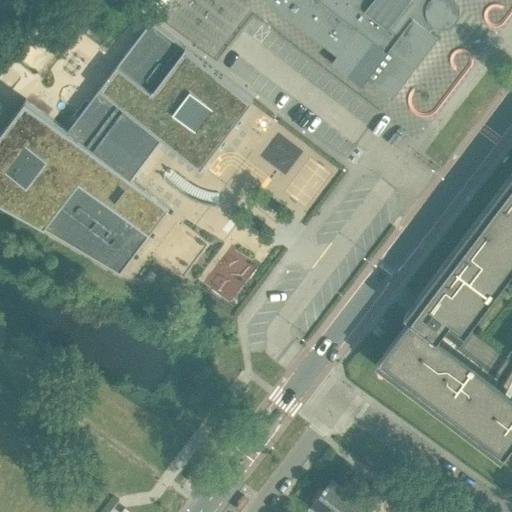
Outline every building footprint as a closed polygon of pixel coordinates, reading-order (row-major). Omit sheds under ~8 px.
[(436,37),(437,38),(438,37),(429,30),(451,0),(266,0),(266,1),(267,1),(267,0),(268,0),(291,17),(290,19),(291,19),(292,18),(315,35),(314,37),(316,36),(339,54),(331,63),(332,64),(333,62),(363,85),(368,78),(392,97),(393,96),(391,95),(413,67),(415,68),(415,67),(414,66),(436,37)] [(101,45),(109,34),(80,12),(72,23),(101,45)] [(26,99),(0,132),(0,201),(120,273),(169,208),(131,179),(163,137),(201,166),(253,98),(151,20),(67,130),(26,99)] [(511,367),(472,337),(511,284),(511,171),(417,295),(422,299),(374,363),(500,459),(511,442),(511,391),(511,389),(511,367)] [(370,511),(372,510),(357,498),(356,499),(341,488),(342,487),(332,479),(327,486),(325,484),(323,487),(323,488),(314,500),(315,501),(312,506),(320,511),(370,511)]
